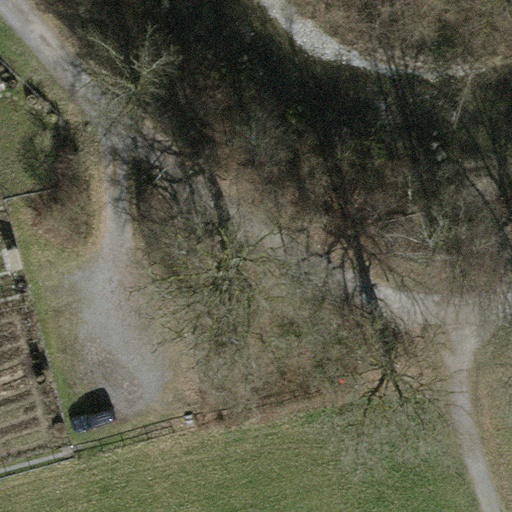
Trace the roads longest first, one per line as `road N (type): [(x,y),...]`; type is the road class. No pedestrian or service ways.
road 1 (track): [(511,295),(451,306),(302,257),(107,113),(12,0)]
road 2 (track): [(493,511),(464,430),(451,306)]
